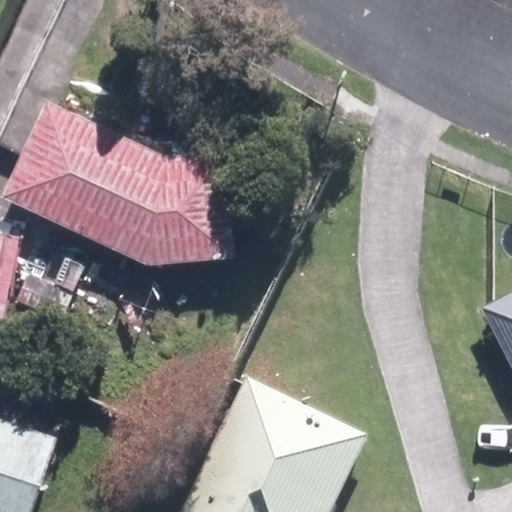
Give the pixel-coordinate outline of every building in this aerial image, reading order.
[(228,150),(168,151),(50,99),(5,193),(153,261),(239,255),(228,150)] [(27,232),(0,227),(0,310),(14,312),(27,232)] [(511,289),(485,303),(511,357),(511,289)] [(338,511),(374,441),(249,379),(183,511),(338,511)] [(34,511),(60,436),(0,416),(0,511),(34,511)]
